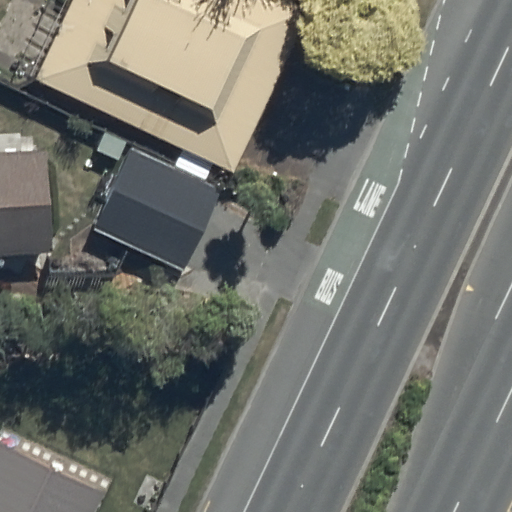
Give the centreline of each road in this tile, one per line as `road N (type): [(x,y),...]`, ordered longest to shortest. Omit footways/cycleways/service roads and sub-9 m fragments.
road 1 (secondary): [(289,511),(511,40)]
road 2 (residential): [(511,232),(497,264),(483,457)]
